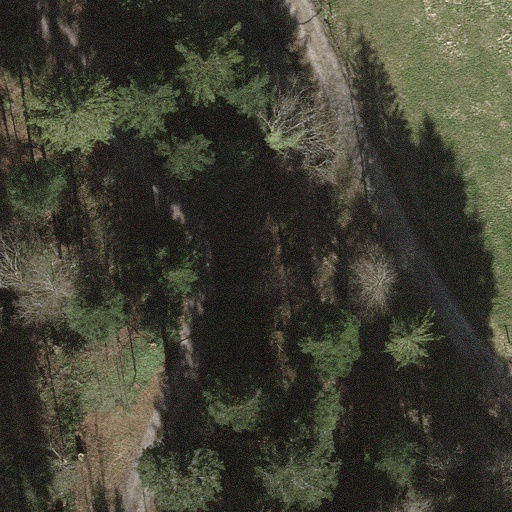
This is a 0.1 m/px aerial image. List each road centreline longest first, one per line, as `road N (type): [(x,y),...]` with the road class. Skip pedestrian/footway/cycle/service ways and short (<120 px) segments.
road 1 (track): [(141,511),(194,356),(209,247),(142,170),(43,0)]
road 2 (track): [(297,0),(327,60),(379,214),(454,353),(511,411)]
